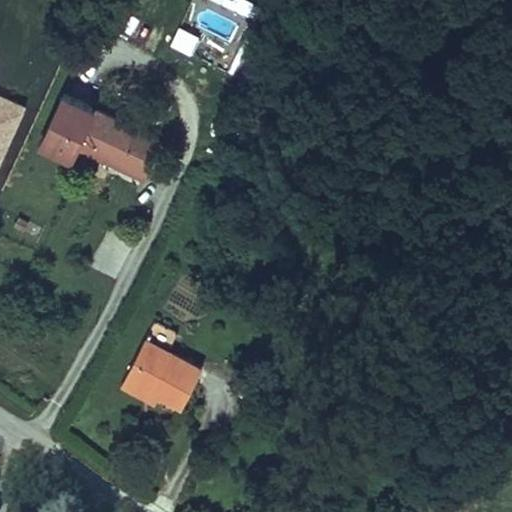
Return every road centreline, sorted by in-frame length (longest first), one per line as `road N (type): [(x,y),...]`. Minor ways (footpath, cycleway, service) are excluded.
road 1 (unknown): [(42,446),(138,277)]
road 2 (residential): [(142,511),(0,420)]
